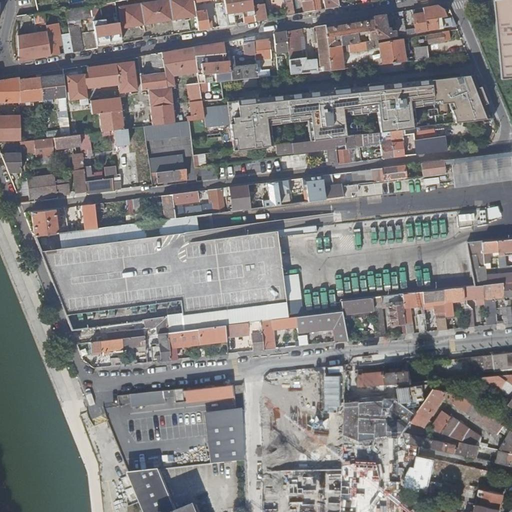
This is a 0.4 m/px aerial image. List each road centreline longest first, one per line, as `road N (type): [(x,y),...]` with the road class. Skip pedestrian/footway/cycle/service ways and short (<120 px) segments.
road 1 (residential): [(7,70),(430,0)]
road 2 (unclassified): [(511,334),(86,383)]
road 3 (residential): [(0,175),(86,383)]
